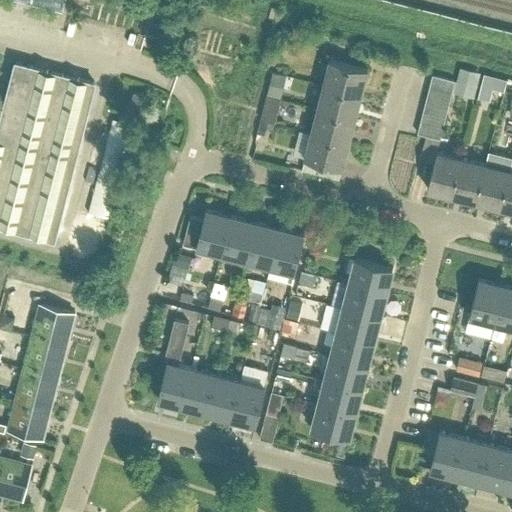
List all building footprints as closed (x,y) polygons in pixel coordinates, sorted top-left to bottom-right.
[(328,58),(322,83),(360,92),(366,67),(328,58)] [(0,224),(53,238),(94,81),(15,61),(1,115),(0,114),(0,224)] [(272,71),(267,93),(281,96),(286,74),(272,71)] [(453,91),(473,95),(477,76),(458,72),(453,91)] [(430,73),(427,85),(450,91),(453,79),(430,73)] [(322,83),(316,107),(354,117),(360,92),(322,83)] [(427,85),(424,97),(447,103),(450,91),(427,85)] [(141,93),(133,91),(130,103),(138,105),(141,93)] [(265,94),(260,117),(275,121),(281,98),(265,94)] [(424,97),(421,109),(444,114),(447,103),(424,97)] [(509,115),(511,103),(499,100),(496,112),(509,115)] [(316,107),(310,131),(348,141),(354,117),(316,107)] [(421,109),(418,120),(441,126),(444,114),(421,109)] [(112,117),(97,173),(87,210),(108,215),(118,179),(133,123),(112,117)] [(259,119),(256,132),(264,134),(267,121),(259,119)] [(418,120),(415,132),(438,138),(441,126),(418,120)] [(342,166),(348,141),(310,131),(303,156),(342,166)] [(435,150),(425,187),(450,194),(460,157),(435,150)] [(484,163),(475,200),(499,206),(508,169),(511,156),(488,150),(484,163)] [(508,169),(499,206),(511,209),(511,155),(511,156),(508,169)] [(460,157),(450,194),(475,200),(484,163),(460,157)] [(191,215),(184,242),(212,249),(222,252),(230,214),(221,212),(206,208),(204,218),(191,215)] [(230,214),(222,252),(239,256),(246,258),(255,221),(249,219),(230,214)] [(255,221),(246,258),(266,263),(271,264),(279,227),(276,226),(255,221)] [(279,227),(271,264),(294,270),(304,233),(279,227)] [(351,271),(348,280),(385,290),(388,281),(392,265),(380,262),(358,257),(355,256),(351,271)] [(186,266),(172,262),(167,278),(182,282),(186,266)] [(468,314),(493,320),(503,283),(478,277),(468,314)] [(344,297),(342,304),(379,314),(381,306),(385,290),(348,280),(344,297)] [(493,320),(511,324),(511,285),(503,283),(493,320)] [(196,293),(182,289),(180,298),(194,301),(196,293)] [(211,293),(207,305),(219,309),(223,297),(211,293)] [(38,301),(31,332),(66,341),(74,310),(38,301)] [(337,323),(336,329),(373,339),(374,332),(379,314),(342,304),(337,323)] [(14,316),(3,313),(0,323),(0,324),(11,327),(14,316)] [(211,324),(226,328),(229,316),(214,313),(211,324)] [(283,316),(280,330),(295,333),(298,320),(283,316)] [(167,357),(166,359),(156,398),(181,404),(191,366),(178,362),(188,321),(174,317),(163,356),(167,357)] [(268,335),(277,337),(279,327),(270,325),(268,335)] [(331,348),(329,353),(367,363),(368,358),(373,339),(336,329),(331,348)] [(31,332),(23,364),(58,372),(66,341),(31,332)] [(283,340),(280,352),(294,356),(297,344),(283,340)] [(324,374),(323,378),(360,387),(361,384),(367,363),(329,353),(324,374)] [(479,374),(481,366),(483,360),(459,354),(455,369),(472,372),(479,374)] [(23,364),(15,395),(51,404),(58,372),(23,364)] [(181,404),(206,410),(215,372),(191,366),(181,404)] [(206,410),(230,417),(240,378),(215,372),(206,410)] [(453,374),(449,388),(473,394),(476,380),(453,374)] [(265,385),(240,378),(230,417),(255,423),(265,385)] [(317,400),(317,402),(354,412),(354,410),(360,387),(323,378),(317,400)] [(271,390),(265,411),(277,415),(283,393),(271,390)] [(51,404),(15,395),(8,425),(7,426),(43,435),(45,425),(51,404)] [(317,402),(310,427),(348,436),(354,412),(317,402)] [(429,466),(454,472),(463,435),(438,429),(429,466)] [(454,472),(478,479),(487,441),(463,435),(454,472)] [(38,442),(27,440),(23,439),(20,453),(34,456),(38,442)] [(478,479),(502,485),(511,447),(487,441),(478,479)] [(511,447),(502,485),(511,487),(511,447)] [(32,461),(2,454),(0,462),(0,491),(23,497),(32,461)]
